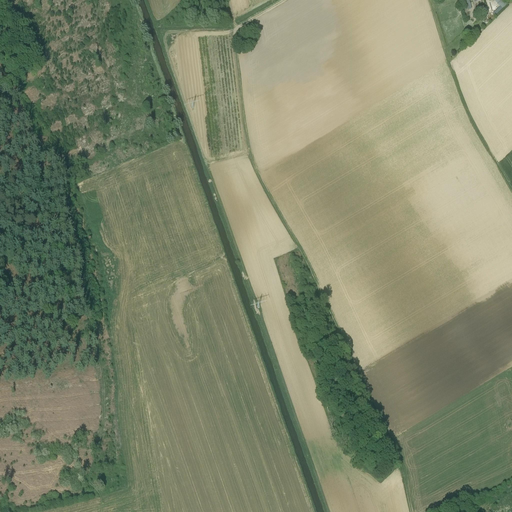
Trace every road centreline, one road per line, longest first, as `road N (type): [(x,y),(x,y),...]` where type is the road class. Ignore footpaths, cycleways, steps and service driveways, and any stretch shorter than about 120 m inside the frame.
road 1 (track): [(406,490),(322,295),(244,152),(235,28),(282,0)]
road 2 (track): [(511,192),(464,111),(430,0)]
